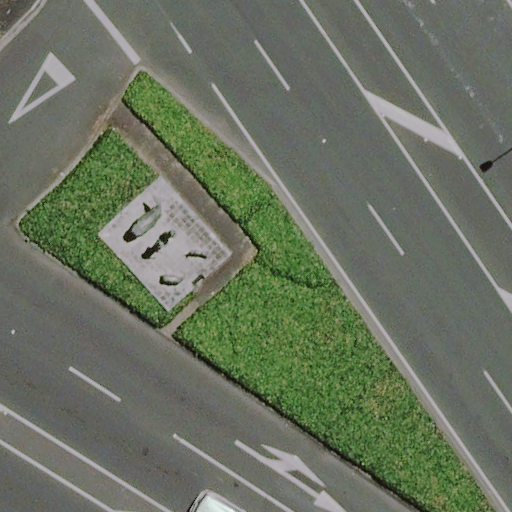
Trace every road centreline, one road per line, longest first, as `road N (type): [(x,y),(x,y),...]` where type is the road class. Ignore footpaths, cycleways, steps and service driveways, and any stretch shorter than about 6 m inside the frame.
road 1 (secondary): [(327,0),(511,254)]
road 2 (secondary): [(0,158),(44,102),(100,0)]
road 3 (secondary): [(130,511),(0,427)]
